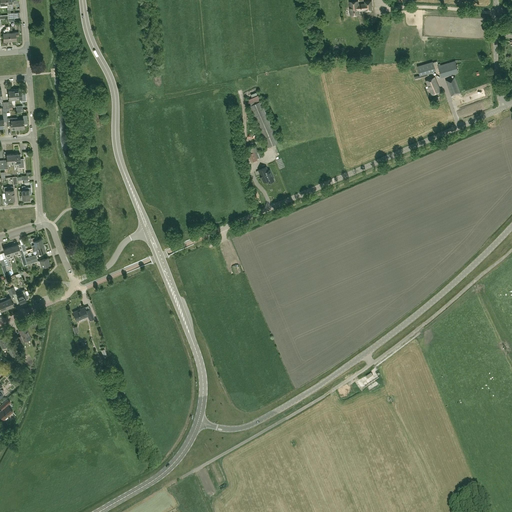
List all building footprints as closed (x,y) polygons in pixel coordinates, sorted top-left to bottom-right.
[(372,10),(371,6),(372,6),(372,1),(365,2),(365,4),(358,4),(358,1),(349,1),(351,15),(359,14),(359,10),(365,10),(366,11),(372,10)] [(9,26),(10,40),(16,39),(16,36),(19,36),(19,32),(16,32),(12,32),(12,26),(9,26)] [(455,60),(438,66),(441,77),(458,72),(455,60)] [(435,70),(434,65),(438,64),(437,61),(433,63),(433,61),(417,66),(420,75),(427,73),(435,70)] [(451,96),(461,93),(455,76),(445,80),(451,96)] [(435,77),(426,80),(432,94),(440,91),(435,77)] [(12,99),(16,99),(15,89),(12,89),(12,90),(8,91),(9,99),(9,102),(6,102),(6,108),(9,108),(9,109),(13,109),(12,99)] [(470,101),(487,97),(486,92),(469,96),(470,101)] [(281,141),(263,100),(248,106),(266,148),(281,141)] [(471,107),(473,112),(488,107),(486,102),(471,107)] [(18,129),(17,120),(17,117),(7,118),(7,121),(8,125),(11,125),(11,129),(15,129),(15,130),(18,129)] [(248,149),(250,154),(249,154),(252,162),(258,160),(257,159),(263,157),(260,150),(258,151),(257,146),(248,149)] [(20,153),(13,154),(14,163),(14,165),(18,165),(18,168),(24,167),(24,158),(20,158),(20,153)] [(7,160),(4,160),(4,169),(8,168),(8,163),(14,163),(13,154),(7,154),(7,160)] [(266,166),(258,169),(260,173),(259,173),(261,177),(263,181),(267,179),(269,182),(274,180),(269,169),(267,170),(266,166)] [(7,187),(4,187),(4,191),(6,191),(6,200),(15,200),(14,189),(13,186),(10,187),(10,190),(8,190),(7,187)] [(31,193),(31,187),(25,188),(25,186),(22,186),(22,190),(22,199),(30,198),(29,194),(31,193)] [(42,239),(38,240),(37,236),(31,238),(32,242),(33,241),(34,245),(31,246),(32,248),(44,245),(42,239)] [(18,244),(11,246),(13,254),(17,252),(18,256),(20,255),(24,265),(27,264),(26,261),(25,258),(24,252),(21,253),(18,244)] [(45,251),(44,245),(32,248),(33,252),(36,251),(37,254),(45,251)] [(7,258),(4,259),(6,267),(10,266),(8,259),(10,258),(9,255),(13,254),(11,246),(4,249),(7,258)] [(49,264),(48,258),(39,260),(41,266),(49,264)] [(1,265),(4,276),(8,275),(6,267),(4,259),(0,260),(2,265),(1,265)] [(20,303),(26,300),(26,299),(28,298),(24,289),(21,290),(22,293),(17,295),(20,303)] [(10,297),(7,299),(6,297),(3,298),(8,308),(13,305),(10,297)] [(94,318),(90,310),(89,308),(86,310),(85,307),(73,312),(76,320),(88,316),(90,320),(94,318)] [(19,330),(21,335),(18,336),(21,344),(25,342),(24,341),(31,338),(26,327),(19,330)] [(7,349),(6,347),(9,346),(5,336),(0,338),(0,343),(2,348),(3,350),(7,349)] [(19,344),(8,349),(11,357),(16,354),(14,350),(21,347),(19,344)] [(373,372),(374,375),(369,378),(368,376),(358,381),(362,387),(378,378),(374,371),(373,372)] [(0,411),(0,414),(4,419),(13,411),(7,405),(11,402),(8,399),(1,405),(4,408),(0,411)]
